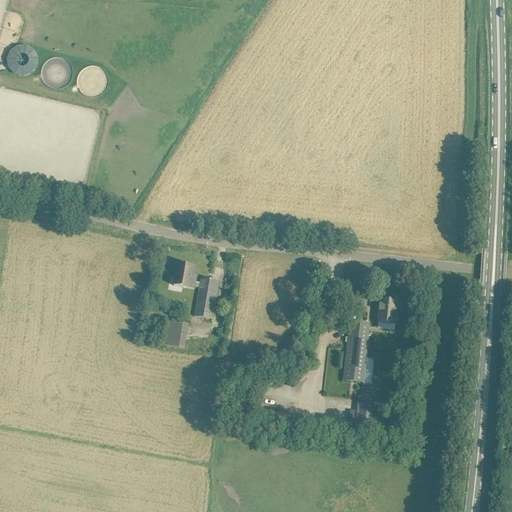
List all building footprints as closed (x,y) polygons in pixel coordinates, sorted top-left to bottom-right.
[(194,290),(194,287),(200,288),(195,317),(212,320),(217,291),(219,281),(202,278),(201,283),(195,282),(196,280),(193,279),(195,268),(177,265),(174,286),(194,290)] [(380,300),(379,310),(378,322),(395,324),(396,311),(400,311),(401,302),(380,300)] [(164,346),(184,349),(188,326),(168,322),(164,346)] [(343,381),(363,383),(370,327),(350,325),(343,381)] [(371,437),(376,384),(363,383),(362,391),(361,395),(358,395),(354,435),(371,437)]
